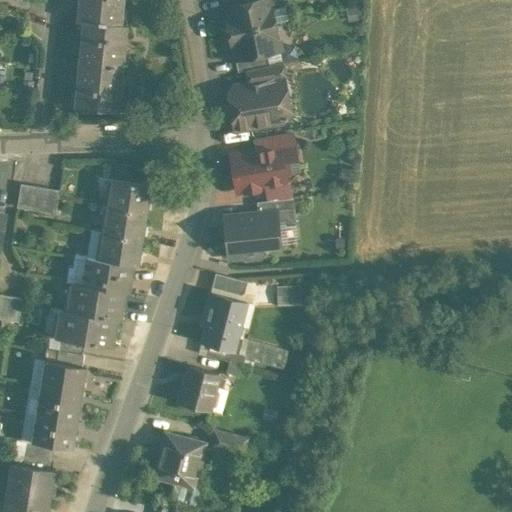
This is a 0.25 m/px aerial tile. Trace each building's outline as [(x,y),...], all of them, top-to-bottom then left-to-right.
[(122,0),(79,0),(78,21),(84,21),(84,20),(120,24),(120,23),(122,0)] [(250,0),(226,5),(226,7),(228,18),(226,18),(229,31),(274,22),(271,9),(271,8),(269,0),(250,0)] [(271,8),(271,9),(274,22),(288,19),(285,6),(271,8)] [(79,63),(121,68),(126,24),(120,23),(120,24),(84,20),(84,21),(79,63)] [(274,22),(229,31),(232,44),(234,44),(237,57),(237,58),(266,52),(275,50),(279,49),(280,49),(274,22)] [(269,64),(282,61),(279,49),(275,50),(266,52),(269,64)] [(37,54),(21,52),(20,62),(36,64),(37,54)] [(266,52),(237,58),(237,57),(235,57),(238,71),(247,69),(246,69),(269,64),(266,52)] [(269,64),(246,69),(247,69),(249,82),(272,79),(272,80),(283,78),(285,78),(282,61),(269,64)] [(121,68),(79,63),(75,106),(117,110),(121,68)] [(38,76),(24,75),(23,89),(37,90),(38,76)] [(249,82),(247,83),(244,87),(244,90),(229,92),(235,128),(285,120),(289,114),(283,78),(272,80),(272,79),(249,82)] [(322,125),(307,128),(309,139),(324,136),(322,125)] [(291,131),(255,137),(257,149),(293,143),(291,131)] [(257,149),(231,153),(237,190),(245,188),(246,190),(258,188),(258,186),(264,185),(285,182),(285,180),(283,170),(297,167),(293,143),(257,149)] [(110,162),(102,160),(100,177),(98,177),(96,188),(111,191),(113,179),(108,178),(109,177),(110,162)] [(147,168),(110,162),(109,177),(144,183),(147,168)] [(144,183),(109,177),(108,178),(113,179),(111,191),(109,205),(145,211),(150,184),(144,183)] [(285,182),(264,185),(267,200),(293,197),(290,179),(285,180),(285,182)] [(34,185),(21,183),(17,206),(30,208),(34,185)] [(46,187),(34,185),(30,208),(42,210),(46,187)] [(59,189),(46,187),(42,210),(55,213),(59,189)] [(267,200),(257,201),(258,213),(276,211),(278,221),(284,221),(285,226),(288,225),(296,224),(293,197),(267,200)] [(145,211),(109,205),(105,230),(100,229),(100,230),(105,231),(141,237),(145,211)] [(258,213),(224,216),(229,256),(244,255),(248,258),(257,257),(261,252),(260,245),(280,243),(278,221),(276,211),(258,213)] [(278,221),(280,243),(290,242),(288,225),(285,226),(284,221),(278,221)] [(91,229),(87,255),(95,257),(95,256),(100,257),(105,231),(100,230),(91,229)] [(141,237),(105,231),(100,257),(95,256),(95,257),(132,263),(137,264),(141,237)] [(87,255),(75,253),(73,266),(69,266),(67,281),(73,282),(123,290),(127,291),(132,263),(95,257),(87,255)] [(246,280),(214,272),(210,287),(240,294),(243,292),(246,280)] [(123,290),(73,282),(68,309),(115,317),(116,318),(118,318),(123,290)] [(299,284),(279,286),(280,302),(300,300),(299,284)] [(33,287),(24,286),(22,297),(21,302),(31,303),(33,287)] [(251,301),(209,291),(203,315),(209,317),(203,340),(201,340),(201,341),(207,343),(232,349),(235,336),(241,337),(251,301)] [(22,297),(8,295),(4,319),(18,321),(21,302),(22,297)] [(115,317),(68,309),(61,308),(57,336),(60,337),(87,341),(111,345),(116,318),(115,317)] [(87,341),(60,337),(59,348),(85,353),(86,353),(87,341)] [(290,351),(241,337),(236,358),(285,371),(290,351)] [(232,349),(207,343),(204,354),(228,361),(229,360),(232,349)] [(85,353),(59,348),(57,360),(83,365),(85,353)] [(32,357),(28,384),(40,386),(44,358),(32,357)] [(57,360),(44,358),(40,386),(81,393),(86,365),(83,365),(57,360)] [(229,360),(228,361),(225,371),(247,377),(249,366),(229,360)] [(218,372),(189,365),(184,384),(182,383),(177,401),(209,409),(218,372)] [(35,413),(40,386),(28,384),(23,411),(35,413)] [(81,393),(40,386),(35,413),(77,420),(81,393)] [(262,420),(272,422),(274,408),(264,406),(262,420)] [(31,440),(35,413),(23,411),(19,438),(27,440),(31,440)] [(77,420),(35,413),(31,440),(55,444),(73,447),(77,420)] [(246,438),(214,429),(209,445),(241,454),(246,438)] [(203,442),(166,432),(155,474),(172,479),(192,484),(194,475),(203,442)] [(31,440),(27,440),(25,452),(53,456),(55,444),(31,440)] [(53,456),(25,452),(23,463),(51,468),(53,456)] [(23,463),(12,462),(8,489),(48,496),(53,468),(51,468),(23,463)] [(208,478),(194,475),(192,484),(172,479),(167,498),(200,507),(208,478)] [(45,511),(48,496),(8,489),(3,511),(45,511)] [(244,499),(231,505),(234,511),(243,511),(249,509),(244,499)]
